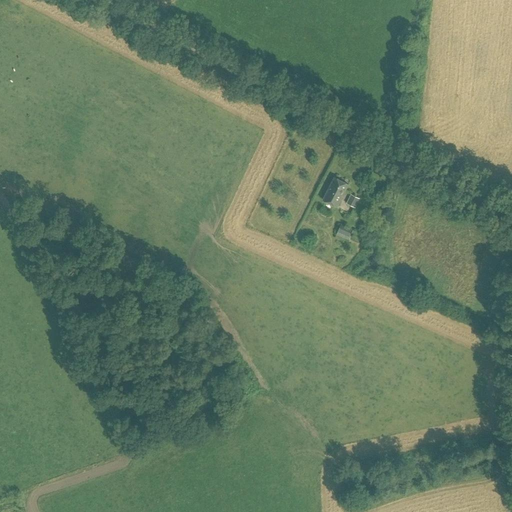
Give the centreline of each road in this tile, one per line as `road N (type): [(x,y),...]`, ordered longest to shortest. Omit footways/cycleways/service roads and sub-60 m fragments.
road 1 (unclassified): [(511,215),(92,0)]
road 2 (track): [(351,485),(511,454)]
